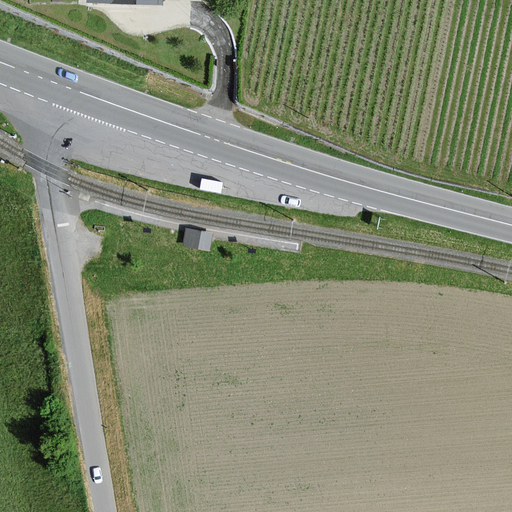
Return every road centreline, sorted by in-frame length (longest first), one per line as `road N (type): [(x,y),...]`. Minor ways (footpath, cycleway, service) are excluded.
road 1 (primary): [(53,82),(316,171),(511,224)]
road 2 (unclassified): [(53,82),(49,186),(105,511)]
